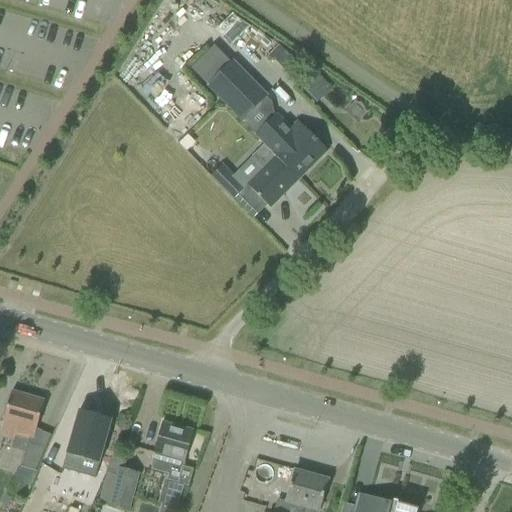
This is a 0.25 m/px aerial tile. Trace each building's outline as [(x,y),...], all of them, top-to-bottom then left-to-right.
[(215,32),(231,46),(250,28),(232,15),(215,32)] [(270,55),(290,77),(300,68),(280,46),(270,55)] [(233,61),(207,86),(221,102),(242,123),(256,108),(268,97),(233,61)] [(315,73),(302,86),(317,101),(330,88),(315,73)] [(274,119),(256,137),(265,146),(264,147),(269,152),(299,181),(327,153),(313,138),(299,123),(291,131),(277,116),(274,119)] [(247,187),(270,210),(299,181),(269,152),(264,147),(252,158),(264,171),(247,187)] [(210,178),(233,201),(245,190),(222,166),(210,178)] [(6,412),(0,431),(0,438),(14,442),(28,447),(26,454),(22,468),(36,472),(43,455),(51,437),(36,430),(44,403),(12,393),(6,412)] [(72,440),(63,470),(95,479),(103,449),(111,422),(79,413),(72,440)] [(192,471),(183,468),(193,432),(162,424),(150,467),(170,472),(167,481),(165,480),(158,505),(178,510),(184,487),(188,488),(192,471)] [(16,478),(12,493),(26,497),(29,488),(36,472),(22,468),(18,478),(16,478)] [(109,508),(124,511),(128,511),(138,474),(119,469),(109,508)] [(319,511),(328,481),(294,472),(282,511),(319,511)] [(417,511),(418,511),(397,505),(396,509),(391,508),(391,505),(358,495),(353,511),(417,511)]
